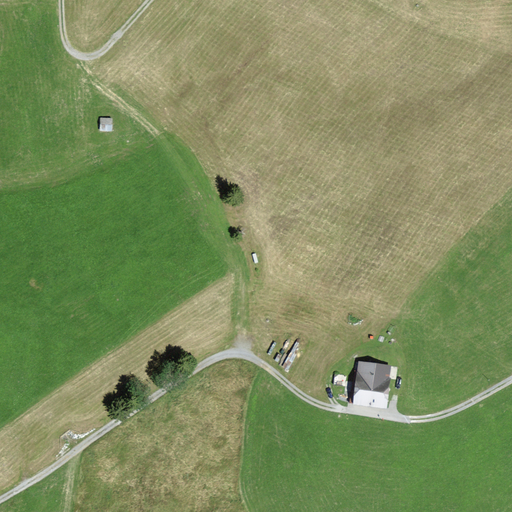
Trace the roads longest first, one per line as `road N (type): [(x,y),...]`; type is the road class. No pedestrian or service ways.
road 1 (track): [(0,499),(222,354),(246,353),(322,406),(402,420),(434,417),(511,378)]
road 2 (track): [(246,353),(232,326),(236,275),(203,179),(167,131),(99,88),(79,56)]
road 3 (track): [(151,0),(91,57),(69,51),(62,0)]
